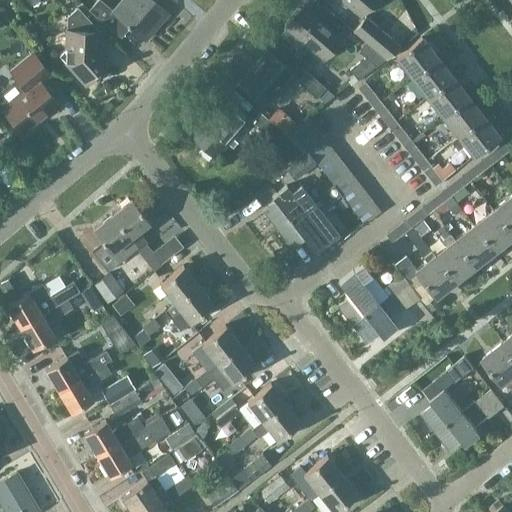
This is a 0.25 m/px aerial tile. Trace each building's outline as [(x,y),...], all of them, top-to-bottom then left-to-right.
[(0,0),(0,9),(8,20),(12,17),(2,4),(6,0),(0,0)] [(144,40),(167,14),(150,0),(121,0),(112,11),(98,1),(88,10),(119,37),(128,26),(144,40)] [(342,0),(360,15),(372,0),(342,0)] [(301,53),(307,46),(322,59),(341,38),(304,7),(294,19),(289,18),(284,24),(286,28),(280,35),(301,53)] [(84,82),(108,62),(89,40),(99,31),(78,9),(69,17),(67,48),(60,54),(84,82)] [(366,43),(385,60),(402,47),(365,15),(352,30),(366,43)] [(411,77),(436,57),(421,37),(395,57),(411,77)] [(385,60),(366,43),(358,52),(364,57),(349,69),(357,80),(385,60)] [(265,105),(293,73),(267,51),(257,63),(258,64),(251,72),(250,71),(239,83),(265,105)] [(39,82),(49,74),(31,52),(9,71),(15,79),(0,91),(0,107),(1,109),(21,133),(57,103),(39,82)] [(426,97),(452,77),(436,57),(411,77),(426,97)] [(334,94),(306,70),(297,81),(317,98),(317,97),(324,102),(334,94)] [(442,117),(467,97),(452,77),(426,97),(442,117)] [(372,107),(380,101),(365,81),(357,87),(372,107)] [(451,141),(483,116),(467,97),(442,117),(457,136),(450,141),(451,141)] [(232,136),(248,118),(225,98),(191,138),(214,158),(227,142),(233,148),(239,142),(232,136)] [(388,127),(395,121),(380,101),(372,107),(388,127)] [(278,109),(268,120),(284,134),(290,129),(294,124),(278,109)] [(303,152),(301,150),(292,142),(284,134),(268,120),(259,112),(252,120),(270,137),(269,139),(291,161),(303,152)] [(290,129),(284,134),(292,142),(314,125),(306,116),(290,129)] [(473,156),(498,136),(483,116),(451,141),(457,149),(463,144),(473,156)] [(403,147),(411,141),(395,121),(388,127),(403,147)] [(301,150),(304,148),(321,135),(314,125),(292,142),(301,150)] [(311,158),(328,144),(321,135),(304,148),(307,153),(308,153),(311,158)] [(419,167),(426,161),(411,141),(403,147),(419,167)] [(490,166),(510,151),(504,143),(484,159),(490,166)] [(319,167),(336,154),(328,144),(311,158),(319,167)] [(306,154),(286,169),(294,179),(314,165),(306,154)] [(326,177),(343,163),(336,154),(319,167),(326,177)] [(471,182),(490,166),(484,159),(465,174),(471,182)] [(426,161),(419,167),(434,187),(442,181),(456,170),(453,167),(451,168),(448,164),(443,168),(436,174),(432,168),(426,161)] [(333,186),(351,173),(343,163),(326,177),(333,186)] [(341,196),(358,182),(351,173),(333,186),(341,196)] [(451,197),(471,182),(465,174),(445,189),(451,197)] [(348,205),(365,192),(358,182),(341,196),(348,205)] [(276,230),(314,201),(300,184),(290,191),(285,185),(271,197),(274,201),(262,211),(276,230)] [(431,213),(451,197),(445,189),(425,205),(431,213)] [(356,215),(373,201),(365,192),(348,205),(356,215)] [(245,220),(259,199),(250,193),(236,214),(245,220)] [(511,234),(511,195),(493,211),(511,234)] [(130,199),(111,214),(129,237),(137,247),(135,248),(144,259),(153,252),(145,242),(147,241),(138,230),(148,222),(130,199)] [(303,239),(307,243),(314,252),(339,233),(314,201),(276,230),(291,249),(303,239)] [(363,224),(380,211),(373,201),(356,215),(363,224)] [(423,219),(431,213),(425,205),(405,220),(411,228),(413,227),(423,219)] [(493,251),(511,236),(511,234),(493,211),(473,226),(493,251)] [(111,214),(92,229),(103,243),(92,252),(106,271),(135,248),(137,247),(129,237),(111,214)] [(423,219),(413,227),(420,236),(430,229),(423,219)] [(385,236),(391,244),(400,236),(411,228),(405,220),(385,236)] [(441,226),(432,233),(438,242),(441,240),(446,247),(434,257),(453,282),(473,267),(453,241),(441,226)] [(473,226),(453,241),(473,267),(493,251),(473,226)] [(153,252),(144,259),(152,270),(163,262),(154,251),(153,252)] [(409,265),(400,272),(401,273),(402,274),(407,281),(420,298),(425,304),(434,298),(453,282),(434,257),(430,252),(423,257),(427,262),(414,272),(409,265)] [(174,302),(198,284),(183,264),(159,283),(174,302)] [(386,285),(381,289),(362,264),(338,281),(346,292),(345,292),(348,297),(336,306),(351,325),(378,304),(383,300),(407,281),(402,274),(386,285)] [(93,284),(107,302),(123,291),(109,272),(93,284)] [(11,275),(0,282),(9,297),(20,290),(11,275)] [(6,305),(19,327),(41,313),(67,298),(79,291),(73,281),(49,295),(42,284),(6,305)] [(407,281),(383,300),(387,306),(396,299),(404,309),(420,298),(407,281)] [(86,299),(96,294),(90,284),(81,290),(86,299)] [(189,322),(213,303),(198,284),(174,302),(189,322)] [(121,296),(111,303),(120,314),(129,307),(121,296)] [(54,335),(47,324),(73,308),(67,298),(19,327),(31,348),(54,335)] [(381,339),(396,327),(378,304),(351,325),(366,344),(378,334),(381,339)] [(113,314),(100,322),(109,338),(124,329),(113,314)] [(160,325),(153,317),(143,326),(149,334),(160,325)] [(201,343),(191,351),(205,369),(206,369),(208,372),(218,365),(216,362),(240,344),(225,325),(201,343)] [(142,329),(133,337),(139,344),(148,337),(142,329)] [(511,335),(502,344),(511,356),(511,335)] [(255,363),(240,344),(216,362),(218,365),(208,372),(206,369),(205,369),(195,377),(201,386),(212,377),(221,389),(255,363)] [(502,385),(511,376),(511,356),(502,344),(482,359),(502,385)] [(66,356),(44,369),(57,390),(79,377),(92,370),(105,362),(111,358),(106,348),(99,352),(85,361),(78,349),(66,356)] [(455,383),(473,369),(464,357),(445,372),(455,383)] [(111,372),(105,362),(92,370),(98,380),(111,372)] [(79,377),(57,390),(70,412),(92,399),(85,387),(98,380),(92,370),(79,377)] [(126,374),(101,389),(109,402),(134,386),(126,374)] [(172,374),(163,381),(172,393),(181,385),(172,374)] [(117,417),(143,400),(155,393),(153,389),(161,385),(155,376),(135,388),(110,404),(117,417)] [(201,386),(195,377),(184,385),(190,394),(201,386)] [(261,420),(285,402),(270,382),(246,401),(261,420)] [(481,407),(490,418),(505,405),(492,388),(476,401),(476,400),(461,411),(462,412),(435,433),(450,452),(462,442),(466,446),(480,435),(465,416),(470,412),(472,414),(481,407)] [(462,412),(461,411),(444,389),(429,400),(433,404),(420,414),(435,433),(462,412)] [(230,398),(210,413),(220,426),(240,410),(230,398)] [(285,402),(261,420),(253,427),(252,426),(241,435),(247,443),(257,435),(258,437),(269,429),(277,440),(300,421),(285,402)] [(195,406),(186,413),(193,423),(202,415),(195,406)] [(144,426),(143,426),(137,415),(111,430),(105,420),(83,433),(96,455),(144,426)] [(131,463),(123,451),(137,443),(140,447),(169,430),(161,415),(143,426),(144,426),(96,455),(109,476),(131,463)] [(178,444),(193,435),(195,433),(188,423),(164,438),(171,448),(177,445),(178,444)] [(193,435),(178,444),(186,458),(202,449),(193,435)] [(237,451),(247,443),(241,435),(230,443),(237,451)] [(169,453),(148,466),(155,477),(175,464),(169,453)] [(263,453),(243,469),(251,478),(270,463),(263,453)] [(319,493),(342,474),(327,455),(303,473),(319,493)] [(243,469),(230,478),(238,488),(251,478),(243,469)] [(0,503),(5,511),(35,511),(39,510),(17,473),(0,482),(0,503)] [(334,511),(357,494),(342,474),(319,493),(334,511)] [(187,475),(176,483),(182,492),(193,485),(190,480),(187,475)] [(281,476),(260,492),(267,502),(288,486),(281,476)] [(229,479),(207,494),(214,505),(238,489),(229,479)] [(167,495),(164,490),(161,485),(153,490),(147,481),(146,480),(121,497),(131,511),(141,511),(160,499),(167,495)] [(176,483),(164,490),(167,495),(160,499),(141,511),(168,511),(166,508),(173,504),(170,499),(182,492),(176,483)] [(297,506),(301,511),(307,511),(314,507),(308,498),(297,506)] [(491,511),(511,511),(505,502),(491,511)]
